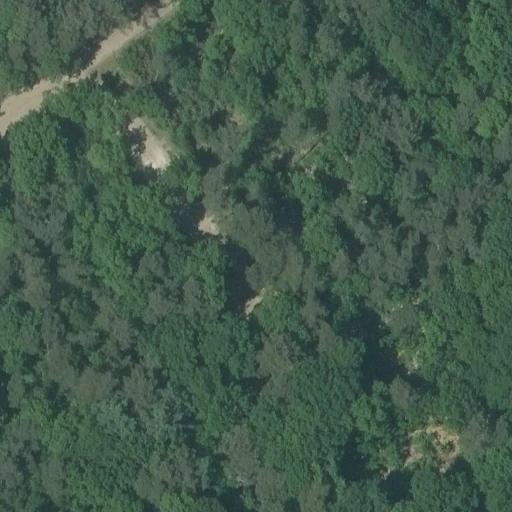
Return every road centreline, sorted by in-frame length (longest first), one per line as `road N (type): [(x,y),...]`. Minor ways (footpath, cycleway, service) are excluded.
road 1 (track): [(79,61),(249,308),(258,343),(258,493),(268,511)]
road 2 (track): [(161,0),(0,125)]
